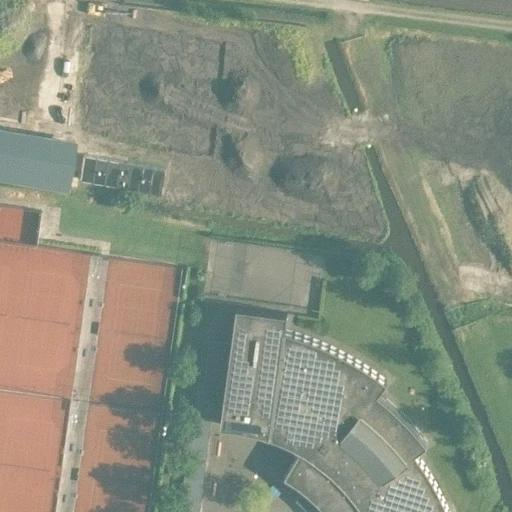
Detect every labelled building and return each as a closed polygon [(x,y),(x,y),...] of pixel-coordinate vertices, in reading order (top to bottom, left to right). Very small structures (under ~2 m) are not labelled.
[(0,88),(8,89),(10,36),(0,35),(0,88)] [(106,37),(100,79),(144,86),(140,107),(123,105),(119,129),(158,135),(162,111),(157,110),(161,88),(184,92),(191,51),(106,37)] [(74,137),(0,123),(0,171),(66,183),(74,137)] [(163,186),(167,162),(84,147),(80,171),(163,186)] [(285,322),(288,306),(237,299),(232,334),(210,331),(203,380),(226,383),(221,418),(237,420),(254,423),(270,428),(285,322)] [(285,322),(270,428),(285,434),(300,442),(285,468),(296,475),(306,483),(302,488),(313,498),(323,509),(328,505),(333,511),(367,511),(369,511),(452,511),(442,488),(430,466),(416,445),(428,436),(413,418),(396,401),(378,385),(387,373),(364,357),(339,342),(313,331),(285,322)] [(157,415),(159,363),(119,362),(118,391),(133,391),(132,414),(157,415)]
